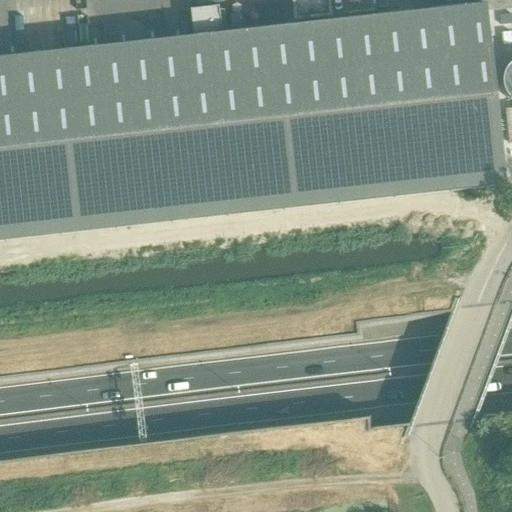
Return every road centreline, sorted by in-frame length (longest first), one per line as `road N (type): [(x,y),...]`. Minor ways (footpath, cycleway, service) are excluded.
road 1 (trunk): [(0,443),(511,381)]
road 2 (trunk): [(511,343),(0,401)]
road 3 (unclassified): [(444,511),(425,441),(474,307),(511,236)]
